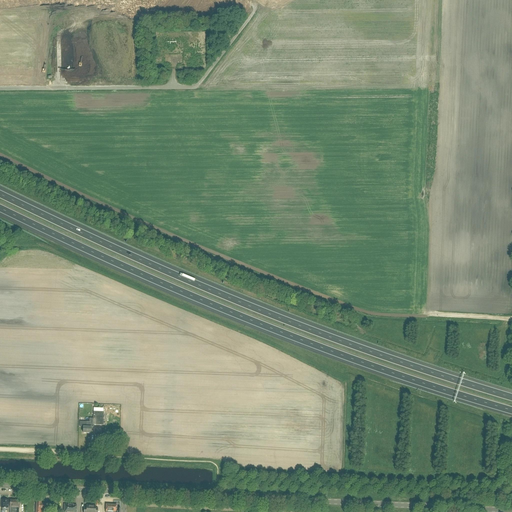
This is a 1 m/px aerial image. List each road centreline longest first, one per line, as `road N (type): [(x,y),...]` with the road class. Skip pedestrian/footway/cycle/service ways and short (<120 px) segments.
road 1 (motorway): [(509,397),(249,306),(0,194)]
road 2 (motorway): [(0,208),(290,336),(509,410)]
road 3 (tertiary): [(511,510),(0,486)]
road 4 (unclassified): [(173,87),(0,88)]
